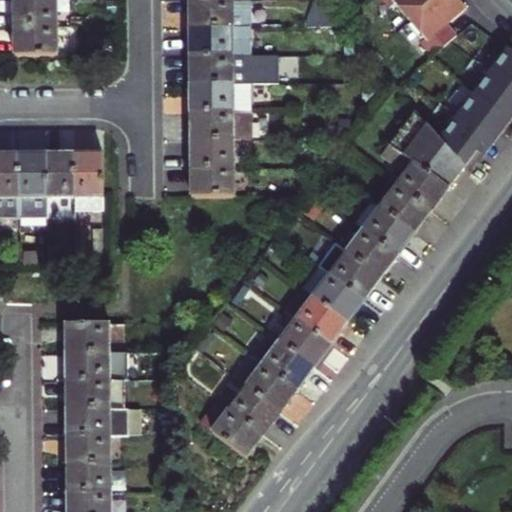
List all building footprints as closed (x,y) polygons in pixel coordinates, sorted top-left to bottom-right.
[(192,0),(192,16),(193,29),(253,28),(252,0),(192,0)] [(411,20),(434,0),(385,0),(394,11),(399,7),(411,20)] [(461,0),(434,0),(411,20),(423,34),(417,38),(433,55),(458,35),(449,24),(468,8),(461,0)] [(60,1),(17,1),(18,29),(60,28),(60,1)] [(18,29),(18,58),(60,57),(60,28),(18,29)] [(253,28),(193,29),(193,46),(193,56),(253,56),(253,28)] [(511,51),(507,47),(499,58),(491,69),(511,85),(511,51)] [(499,58),(494,54),(486,65),(491,69),(499,58)] [(253,56),(193,56),(193,70),(193,84),(253,84),(256,84),(256,69),(253,69),(253,56)] [(483,79),(491,69),(486,65),(478,75),(483,79)] [(511,85),(491,69),(483,79),(473,92),(509,120),(510,118),(511,115),(511,85)] [(393,83),(363,123),(403,153),(413,161),(447,187),(463,165),(439,137),(393,83)] [(253,84),(193,84),(193,102),(193,112),(252,111),(253,111),(253,84)] [(509,120),(473,92),(464,104),(456,114),(492,142),(501,131),(507,122),(509,120)] [(464,104),(459,100),(451,110),(456,114),(464,104)] [(451,110),(443,121),(448,125),(456,114),(451,110)] [(252,111),(193,112),(193,127),(193,140),(236,140),(252,140),(252,111)] [(456,114),(448,125),(439,137),(463,165),(475,149),(482,154),(492,142),(456,114)] [(510,138),(511,135),(511,132),(507,122),(501,131),(510,138)] [(236,140),(193,140),(193,156),(193,168),(236,167),(252,167),(252,155),(236,155),(236,140)] [(482,154),(475,149),(463,165),(469,172),(482,154)] [(403,153),(387,175),(397,182),(413,161),(403,153)] [(22,159),(0,158),(0,211),(22,211),(22,200),(22,159)] [(50,199),(49,159),(22,159),(22,200),(50,199)] [(77,159),(49,159),(50,199),(77,199),(77,159)] [(77,199),(107,199),(106,159),(77,159),(77,199)] [(431,208),(447,187),(413,161),(397,182),(431,208)] [(236,167),(193,168),(193,184),(193,198),(236,198),(236,167)] [(431,208),(397,182),(380,206),(413,231),(431,208)] [(362,229),(395,254),(413,231),(380,206),(370,198),(352,222),(362,229)] [(50,199),(22,200),(22,211),(50,211),(50,199)] [(395,254),(362,229),(346,251),(378,276),(395,254)] [(346,251),(329,273),(362,297),(378,276),(346,251)] [(362,297),(329,273),(313,295),(346,319),(362,297)] [(284,308),(329,342),(346,319),(313,295),(301,286),(284,308)] [(279,340),(311,364),(329,342),(284,308),(275,320),(287,329),(279,340)] [(112,324),(69,325),(69,352),(112,352),(112,324)] [(262,362),(294,386),(311,364),(279,340),(267,330),(250,353),(262,362)] [(112,352),(69,352),(69,381),(125,381),(129,381),(129,352),(112,352)] [(262,362),(245,385),(277,409),(294,386),(262,362)] [(228,407),(260,431),(277,409),(245,385),(233,375),(216,397),(228,407)] [(125,381),(69,381),(69,409),(125,408),(125,381)] [(260,431),(228,407),(210,431),(242,455),(260,431)] [(69,409),(69,438),(113,437),(145,437),(144,408),(125,408),(69,409)] [(113,437),(69,438),(70,465),(113,464),(113,437)] [(70,465),(70,492),(114,492),(113,464),(70,465)] [(114,511),(114,492),(70,492),(70,511),(114,511)]
